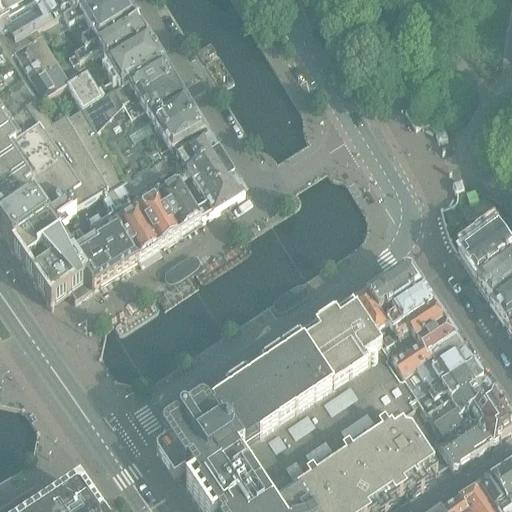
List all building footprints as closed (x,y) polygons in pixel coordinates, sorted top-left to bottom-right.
[(39,36),(97,0),(47,0),(39,6),(43,12),(11,31),(7,24),(0,29),(0,39),(14,62),(41,46),(36,39),(39,36)] [(39,6),(47,0),(0,0),(0,29),(7,24),(9,23),(39,6)] [(135,25),(119,0),(97,0),(39,36),(46,47),(70,33),(79,47),(80,46),(86,55),(135,25)] [(107,67),(146,42),(135,25),(86,55),(76,61),(58,73),(56,75),(49,80),(31,91),(42,109),(60,98),(67,94),(69,92),(69,91),(64,84),(73,79),(92,66),(91,64),(99,59),(101,58),(107,67)] [(73,164),(64,149),(56,134),(53,135),(38,111),(31,100),(10,65),(14,62),(0,39),(0,238),(50,313),(69,300),(74,307),(75,308),(93,297),(64,253),(67,251),(69,254),(111,227),(100,209),(91,194),(82,179),(73,164)] [(129,91),(163,70),(146,42),(107,67),(104,69),(114,87),(97,97),(87,80),(69,91),(69,92),(67,94),(81,118),(129,91)] [(42,49),(41,46),(14,62),(31,91),(49,80),(56,75),(58,73),(42,49)] [(104,155),(183,103),(163,70),(129,91),(81,118),(90,133),(100,148),(104,155)] [(168,163),(206,140),(183,103),(104,155),(109,163),(118,178),(127,193),(133,189),(131,187),(141,181),(163,168),(168,164),(168,163)] [(90,133),(81,118),(56,134),(64,149),(90,133)] [(100,148),(90,133),(64,149),(73,164),(100,148)] [(438,147),(447,144),(444,134),(440,136),(435,137),(438,147)] [(173,185),(217,158),(206,140),(168,163),(168,164),(163,168),(173,185)] [(109,163),(104,155),(100,148),(73,164),(82,179),(109,163)] [(240,193),(233,182),(218,158),(218,159),(217,158),(173,185),(200,229),(244,201),(244,200),(240,193)] [(118,178),(109,163),(82,179),(91,194),(118,178)] [(200,229),(173,185),(163,168),(141,181),(179,242),(200,229)] [(127,193),(118,178),(91,194),(100,209),(123,195),(127,193)] [(179,242),(141,181),(131,187),(133,189),(127,193),(123,195),(159,255),(179,242)] [(464,195),(462,188),(461,185),(456,187),(451,188),(454,198),(457,197),(464,195)] [(159,255),(123,195),(100,209),(111,227),(136,269),(136,270),(159,255)] [(466,251),(504,223),(495,211),(457,239),(466,251)] [(458,226),(454,214),(446,216),(449,229),(458,226)] [(511,230),(507,224),(459,261),(458,260),(457,261),(458,261),(457,261),(458,262),(489,309),(490,310),(511,296),(511,230)] [(136,269),(111,227),(69,254),(67,251),(64,253),(93,297),(136,269)] [(190,268),(171,280),(173,283),(176,287),(195,275),(191,271),(190,268)] [(403,277),(367,301),(378,317),(385,313),(387,316),(391,314),(422,294),(411,279),(403,277)] [(302,289),(279,303),(285,311),(289,318),(315,301),(311,294),(305,286),(302,289)] [(391,337),(433,310),(422,294),(391,314),(395,321),(385,328),(391,337)] [(511,296),(490,310),(503,330),(504,330),(507,335),(506,335),(507,336),(511,331),(511,296)] [(356,308),(352,311),(353,312),(382,356),(397,346),(391,337),(385,328),(378,317),(367,301),(356,308)] [(414,347),(444,328),(433,310),(391,337),(397,346),(402,353),(413,346),(414,347)] [(448,470),(434,449),(412,415),(419,410),(415,406),(404,389),(402,390),(399,390),(386,370),(387,369),(388,368),(388,367),(388,366),(382,356),(353,312),(335,324),(335,323),(328,327),(314,336),(315,337),(299,347),(261,372),(261,373),(245,384),(245,383),(225,396),(225,397),(187,423),(188,425),(187,426),(184,425),(182,425),(180,427),(179,430),(179,431),(178,432),(176,430),(166,436),(164,439),(163,442),(163,446),(164,448),(159,452),(157,454),(156,457),(157,460),(173,486),(184,479),(191,489),(185,493),(197,511),(390,511),(388,509),(408,496),(412,502),(428,492),(424,486),(448,470)] [(429,361),(455,344),(444,328),(414,347),(413,346),(402,353),(397,346),(382,356),(388,366),(401,386),(432,366),(429,361)] [(436,373),(462,355),(455,344),(429,361),(432,366),(436,373)] [(430,398),(473,371),(462,355),(436,373),(432,366),(401,386),(402,387),(404,385),(412,398),(424,391),(429,397),(430,398)] [(427,421),(436,415),(482,385),(473,371),(430,398),(429,397),(415,406),(419,410),(427,421)] [(456,423),(492,400),(482,385),(436,415),(443,425),(434,431),(442,443),(443,445),(459,435),(459,428),(456,423)] [(476,435),(503,417),(492,400),(456,423),(459,428),(459,435),(461,438),(474,431),(476,435)] [(511,437),(511,430),(503,417),(476,435),(488,453),(511,438),(511,437)] [(452,477),(488,453),(476,435),(474,431),(461,438),(459,435),(443,445),(442,443),(434,449),(448,470),(452,477)] [(511,471),(492,485),(509,510),(511,508),(511,501),(511,500),(511,499),(511,471)] [(506,511),(509,510),(492,485),(480,493),(492,511),(506,511)] [(492,511),(480,493),(459,506),(463,511),(492,511)] [(92,511),(79,494),(51,511),(92,511)]
